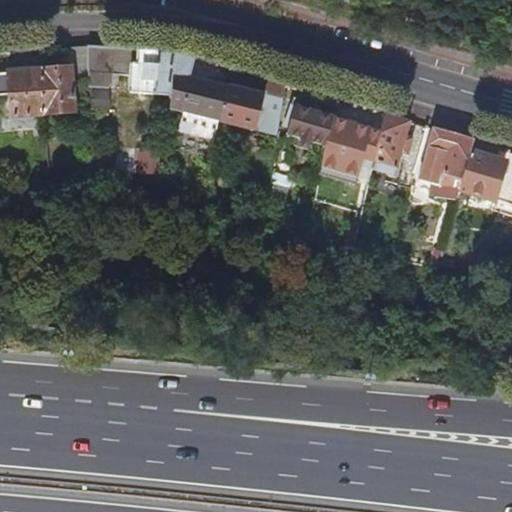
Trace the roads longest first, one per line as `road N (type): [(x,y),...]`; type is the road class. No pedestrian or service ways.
road 1 (tertiary): [(0,14),(76,9),(225,28),(511,110)]
road 2 (motorway): [(511,421),(274,402),(162,438)]
road 3 (motorway): [(511,482),(162,438)]
road 4 (motorway): [(162,438),(0,423)]
